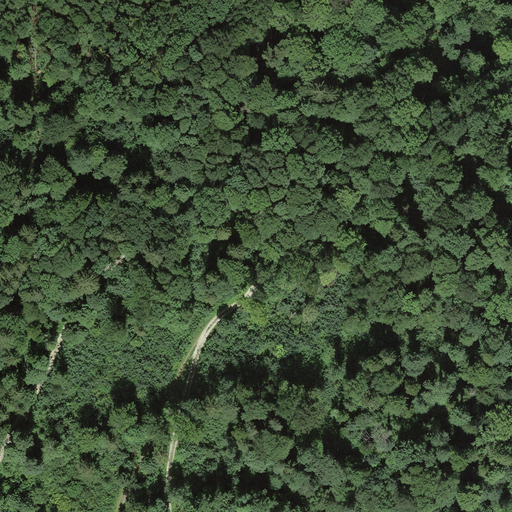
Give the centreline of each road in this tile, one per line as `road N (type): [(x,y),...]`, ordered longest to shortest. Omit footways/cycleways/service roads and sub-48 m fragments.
road 1 (track): [(0,452),(56,343),(125,246),(166,210),(197,197),(226,198),(253,213)]
road 2 (track): [(166,511),(171,448),(203,339),(259,280),(268,245),(253,213)]
road 3 (track): [(253,213),(511,210)]
road 4 (track): [(119,511),(189,350),(203,339)]
